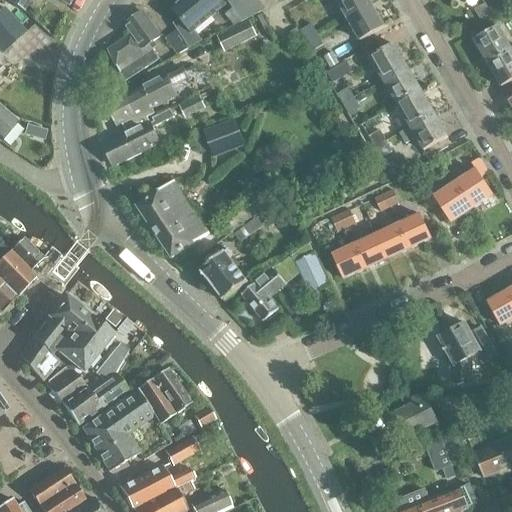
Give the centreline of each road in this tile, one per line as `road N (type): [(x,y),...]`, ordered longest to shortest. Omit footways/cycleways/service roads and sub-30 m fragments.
road 1 (residential): [(259,380),(511,261)]
road 2 (tertiary): [(259,380),(104,220)]
road 3 (residential): [(511,172),(412,0)]
road 4 (tertiary): [(82,179),(72,89),(83,44),(108,0)]
road 5 (residential): [(104,220),(0,344)]
road 6 (tertiary): [(336,511),(259,380)]
